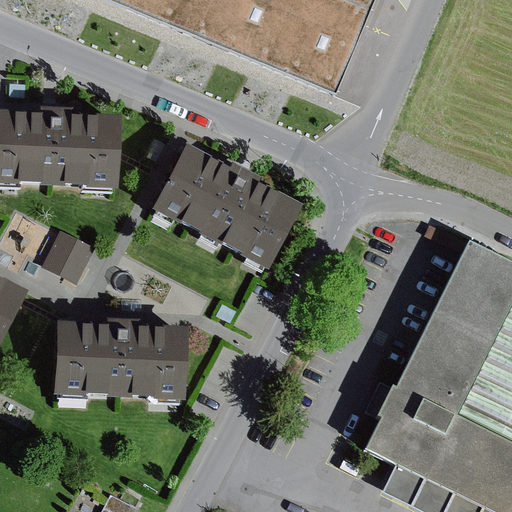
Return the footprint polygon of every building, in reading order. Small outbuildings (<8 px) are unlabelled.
[(128,0),(341,83),(374,0),(128,0)] [(0,189),(112,194),(114,122),(71,121),(71,114),(52,113),(34,112),(34,119),(0,117),(0,189)] [(153,141),(145,158),(155,163),(163,146),(153,141)] [(263,278),(297,212),(255,190),(257,185),(242,178),(228,170),(225,175),(179,151),(145,217),(263,278)] [(433,226),(428,240),(460,252),(465,238),(433,226)] [(60,234),(44,267),(76,284),(93,251),(60,234)] [(511,511),(511,270),(464,247),(361,457),(392,472),(407,479),(473,511),(511,511)] [(0,338),(21,298),(0,287),(0,338)] [(139,301),(121,301),(121,311),(139,311),(139,301)] [(179,406),(182,332),(136,331),(136,327),(119,326),(102,325),(102,330),(51,328),(48,401),(179,406)] [(473,511),(392,472),(380,496),(411,511),(473,511)] [(110,496),(101,511),(136,511),(137,511),(110,496)]
